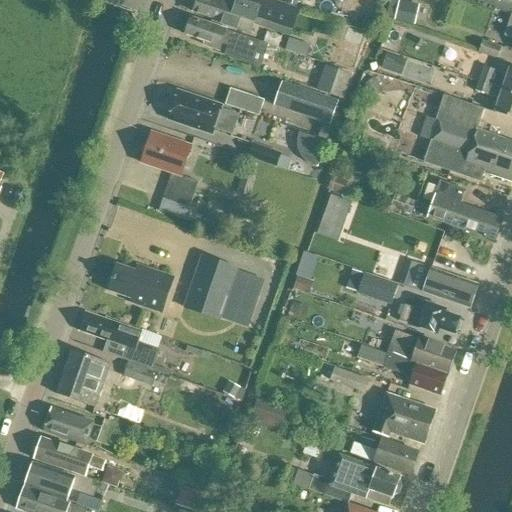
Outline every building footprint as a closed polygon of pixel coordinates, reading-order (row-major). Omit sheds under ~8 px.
[(217,0),(217,2),(211,0),(195,0),(191,15),(211,21),(210,24),(250,37),(259,7),(237,0),(235,0),(235,1),(230,0),(217,0)] [(413,23),(418,3),(406,0),(398,0),(394,18),(413,23)] [(511,0),(468,0),(511,15),(511,0)] [(260,43),(228,32),(191,21),(191,22),(188,24),(187,24),(185,32),(186,35),(186,37),(206,43),(205,47),(220,52),(224,43),(230,45),(226,55),(253,63),(260,43)] [(500,48),(482,42),(478,55),(496,61),(500,48)] [(306,59),(310,48),(301,45),(297,56),(306,59)] [(395,75),(400,61),(387,57),(382,70),(395,75)] [(483,68),(477,84),(511,96),(511,71),(509,70),(506,81),(494,77),(496,72),(483,68)] [(326,69),(318,93),(342,101),(350,77),(326,69)] [(381,92),(375,81),(364,87),(371,98),(381,92)] [(330,128),(338,103),(281,83),(273,108),(330,128)] [(511,120),(511,96),(477,84),(474,93),(499,102),(495,115),(511,120)] [(257,118),(263,101),(230,90),(224,107),(257,118)] [(220,110),(178,96),(170,120),(212,134),(220,110)] [(511,184),(511,144),(477,133),(485,111),(444,97),(435,122),(438,123),(424,164),(480,183),(483,175),(511,184)] [(326,142),(330,130),(322,128),(318,139),(326,142)] [(192,148),(152,135),(141,165),(172,175),(163,200),(190,209),(199,184),(182,178),(192,148)] [(316,169),(324,145),(316,142),(300,137),(299,140),(299,142),(298,145),(299,148),(299,150),(300,153),(300,156),(302,158),(303,160),(305,162),(307,164),(309,166),(312,167),(314,168),(316,169)] [(280,156),(252,145),(247,158),(276,168),(279,159),(280,156)] [(279,159),(276,168),(287,173),(290,163),(279,159)] [(255,180),(241,176),(236,194),(249,198),(255,180)] [(502,221),(461,207),(465,194),(439,185),(428,221),(495,243),(502,221)] [(416,203),(395,196),(390,209),(411,216),(416,203)] [(370,248),(365,272),(394,278),(399,254),(370,248)] [(237,270),(201,257),(182,310),(219,323),(237,270)] [(118,266),(109,293),(131,300),(130,304),(162,315),(174,279),(148,270),(140,274),(118,266)] [(470,310),(478,287),(432,272),(425,294),(470,310)] [(397,286),(363,274),(356,296),(390,307),(397,286)] [(304,294),(308,283),(298,280),(294,291),(304,294)] [(446,312),(418,302),(415,301),(412,309),(404,306),(398,323),(409,327),(438,336),(440,331),(455,337),(456,335),(459,333),(462,326),(460,322),(461,320),(445,315),(446,312)] [(141,333),(84,313),(77,332),(126,349),(122,361),(151,372),(159,351),(138,344),(141,333)] [(388,356),(447,376),(455,353),(420,341),(415,356),(391,347),(388,356)] [(449,377),(447,376),(388,356),(361,347),(356,360),(413,381),(411,387),(441,398),(449,377)] [(72,353),(64,374),(103,388),(110,367),(72,353)] [(151,389),(156,374),(127,364),(122,378),(151,389)] [(366,395),(370,381),(335,369),(330,383),(366,395)] [(96,409),(103,388),(64,374),(57,395),(96,409)] [(233,400),(239,390),(230,385),(224,395),(233,400)] [(424,447),(436,413),(387,396),(374,435),(387,439),(389,434),(424,447)] [(288,408),(259,398),(250,422),(280,432),(288,408)] [(93,424),(51,410),(43,433),(86,447),(93,424)] [(124,449),(130,430),(103,421),(96,443),(109,447),(110,444),(124,449)] [(92,457),(44,441),(41,443),(34,461),(85,478),(88,469),(102,473),(106,461),(92,457)] [(379,453),(366,449),(353,444),(349,456),(362,460),(408,477),(411,475),(414,467),(418,455),(383,443),(379,453)] [(399,481),(399,479),(341,458),(332,482),(313,476),(312,477),(297,472),(292,486),(347,506),(351,495),(388,508),(391,500),(392,501),(393,498),(399,495),(402,488),(399,481)] [(74,481),(33,466),(25,489),(66,503),(74,481)] [(118,485),(120,469),(106,467),(104,482),(118,485)] [(168,507),(176,510),(181,511),(198,511),(204,494),(175,485),(168,507)] [(86,511),(25,490),(24,490),(17,511),(19,511),(86,511)]
